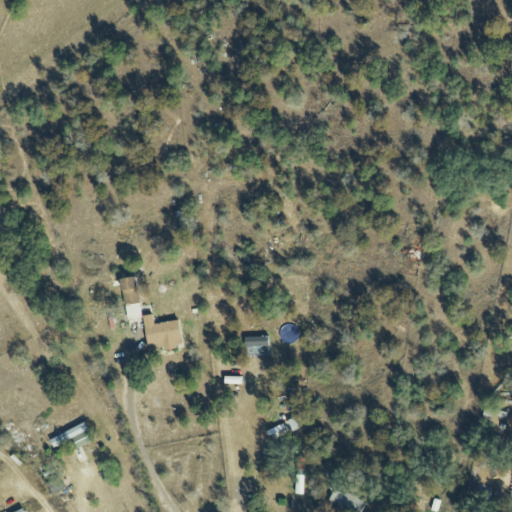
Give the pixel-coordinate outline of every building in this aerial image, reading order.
[(137,278),(120,279),(121,303),(138,303),(137,278)] [(144,325),(147,351),(181,346),(178,321),(144,325)] [(267,346),(267,337),(243,338),(244,347),(267,346)] [(272,440),(302,426),(297,416),(268,430),(272,440)] [(49,438),(52,447),(71,440),(74,448),(90,442),(84,425),(49,438)] [(46,482),(54,494),(65,487),(57,475),(46,482)] [(359,511),(365,503),(337,486),(328,500),(346,511),(359,511)]
